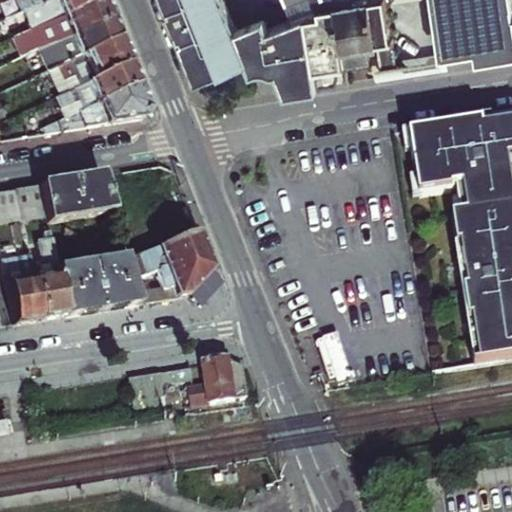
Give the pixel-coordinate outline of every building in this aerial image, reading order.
[(16,0),(22,14),(56,0),(16,0)] [(107,3),(105,0),(56,0),(22,14),(24,21),(29,19),(34,33),(107,3)] [(173,0),(182,21),(204,77),(254,57),(259,70),(281,61),(286,92),(325,86),(313,16),(312,13),(303,17),(275,28),(270,18),(242,29),(230,0),(173,0)] [(342,0),(344,10),(351,61),(376,57),(373,41),(382,40),(376,0),(342,0)] [(376,0),(382,40),(388,76),(405,74),(392,0),(376,0)] [(511,0),(439,0),(447,47),(451,50),(456,53),(462,53),(482,50),(485,54),(489,57),(497,59),(511,56),(511,0)] [(21,62),(40,53),(114,20),(107,3),(34,33),(13,42),(21,62)] [(312,13),(313,16),(325,86),(354,81),(351,61),(344,10),(312,13)] [(122,40),(114,20),(40,53),(50,73),(67,66),(122,40)] [(78,90),(132,66),(122,40),(67,66),(72,78),(78,90)] [(13,42),(3,46),(12,66),(21,62),(13,42)] [(50,73),(55,85),(72,78),(67,66),(50,73)] [(140,87),(132,66),(78,90),(55,100),(64,120),(83,111),(140,87)] [(150,110),(140,87),(83,111),(85,129),(145,119),(150,110)] [(478,320),(486,365),(511,361),(511,120),(454,129),(454,125),(426,130),(426,134),(412,136),(422,197),(456,191),(455,189),(460,189),(465,216),(456,217),(461,246),(465,246),(473,289),(469,290),(474,320),(478,320)] [(46,217),(48,224),(113,214),(112,210),(102,177),(40,187),(46,217)] [(40,187),(27,189),(34,219),(46,217),(40,187)] [(34,219),(27,189),(15,191),(22,221),(34,219)] [(0,224),(22,221),(15,191),(0,193),(0,224)] [(32,267),(43,320),(67,316),(57,269),(55,258),(49,232),(43,233),(44,241),(38,242),(43,265),(32,267)] [(196,234),(181,240),(168,245),(128,261),(134,282),(160,271),(166,290),(137,295),(140,305),(177,300),(191,298),(214,271),(199,233),(196,234)] [(14,325),(43,320),(32,267),(28,251),(16,253),(18,263),(0,266),(0,275),(0,276),(8,282),(14,323),(14,325)] [(57,269),(67,316),(140,305),(137,295),(134,282),(128,261),(126,257),(57,269)] [(339,337),(323,343),(338,387),(354,382),(339,337)] [(242,366),(128,377),(132,412),(165,409),(163,389),(184,387),(187,412),(239,407),(237,389),(245,388),(242,366)] [(7,422),(0,423),(0,439),(9,438),(7,422)]
